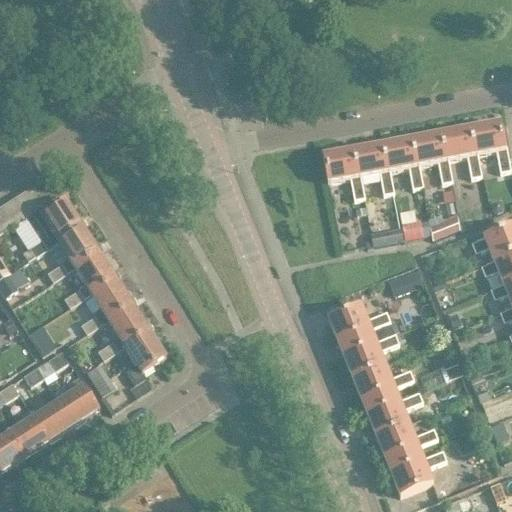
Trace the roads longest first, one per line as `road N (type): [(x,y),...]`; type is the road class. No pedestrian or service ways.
road 1 (residential): [(11,511),(213,378),(66,143)]
road 2 (tertiary): [(348,511),(203,151)]
road 3 (residential): [(203,151),(511,90)]
road 4 (residential): [(66,143),(174,76)]
